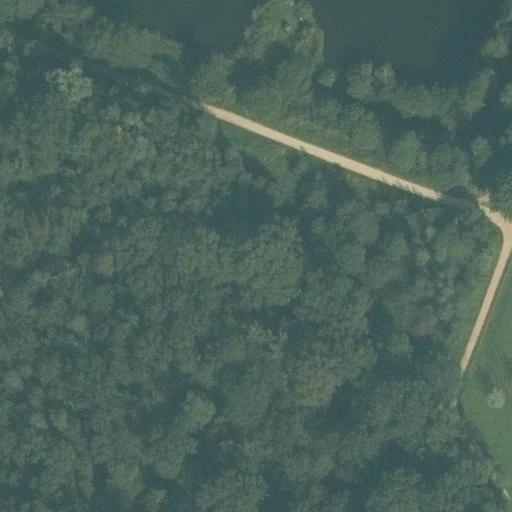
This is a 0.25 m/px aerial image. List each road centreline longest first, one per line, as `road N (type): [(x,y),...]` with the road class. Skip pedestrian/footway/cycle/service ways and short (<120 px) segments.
road 1 (track): [(0,31),(511,222)]
road 2 (track): [(511,237),(461,399),(511,501)]
